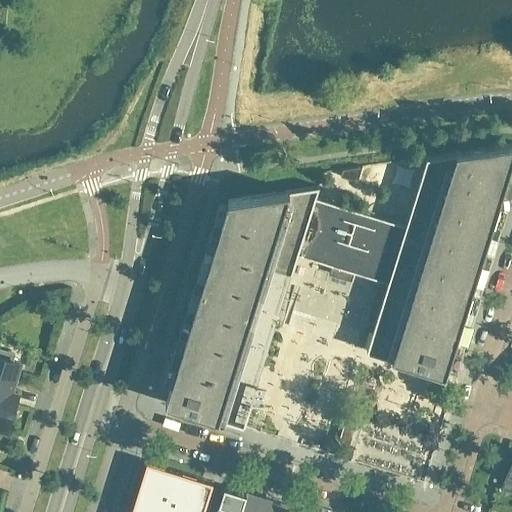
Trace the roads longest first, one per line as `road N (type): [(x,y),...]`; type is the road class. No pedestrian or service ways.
road 1 (residential): [(122,420),(409,511)]
road 2 (tertiary): [(206,0),(155,117),(133,209),(133,283)]
road 3 (tertiary): [(133,283),(212,0)]
road 4 (residential): [(98,273),(23,511)]
road 5 (tertiary): [(133,283),(92,412)]
road 6 (residential): [(472,404),(511,280)]
